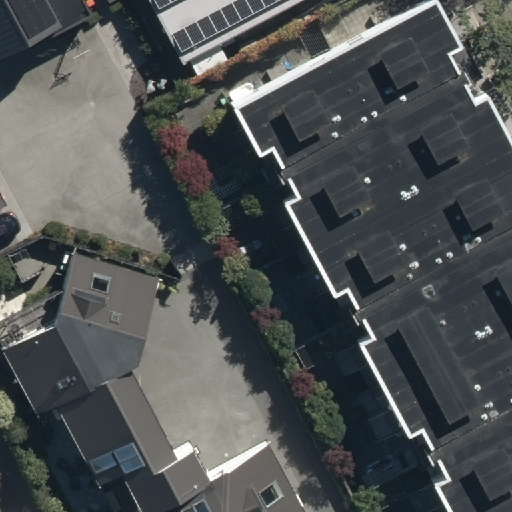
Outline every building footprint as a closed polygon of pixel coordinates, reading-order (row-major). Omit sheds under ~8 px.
[(0,0),(0,45),(79,5),(76,0),(0,0)] [(143,0),(175,58),(281,0),(143,0)] [(430,0),(414,0),(227,101),(249,148),(261,142),(270,158),(265,162),(274,178),(280,175),(288,190),(275,197),(324,289),(335,283),(344,299),(338,302),(348,319),(353,316),(362,332),(349,338),(398,429),(410,423),(419,440),(413,443),(421,459),(430,455),(437,469),(422,477),(441,511),(511,511),(511,160),(475,92),(465,98),(437,46),(451,39),(430,0)] [(511,0),(482,0),(503,38),(511,32),(511,0)] [(0,339),(0,350),(30,409),(48,400),(90,478),(112,467),(135,511),(306,511),(265,434),(199,469),(184,441),(170,448),(124,362),(155,273),(72,248),(44,317),(0,339)]
